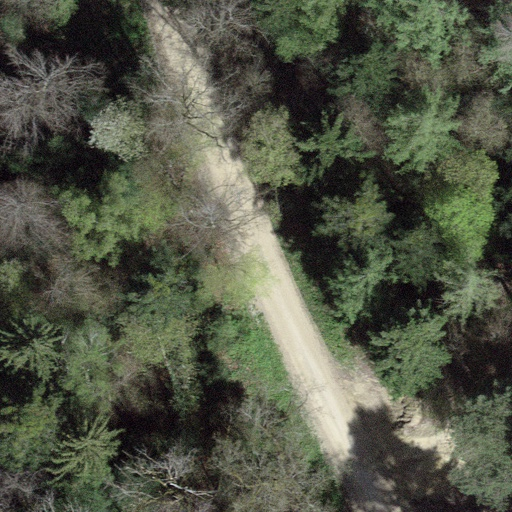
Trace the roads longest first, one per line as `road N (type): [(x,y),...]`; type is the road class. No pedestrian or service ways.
road 1 (unclassified): [(385,511),(274,302),(164,0)]
road 2 (track): [(511,401),(455,511)]
